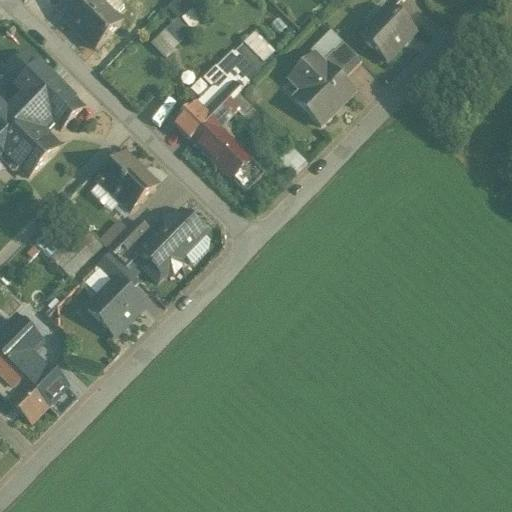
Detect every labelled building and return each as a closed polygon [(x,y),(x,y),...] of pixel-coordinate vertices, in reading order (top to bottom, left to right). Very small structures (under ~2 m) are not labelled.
[(98,4),(94,0),(85,0),(64,21),(65,22),(66,21),(83,39),(82,39),(95,52),(121,26),(114,19),(98,4)] [(113,0),(101,0),(98,4),(114,19),(123,9),(113,0)] [(179,0),(171,9),(181,19),(155,45),(169,60),(195,34),(183,22),(198,7),(190,0),(179,0)] [(389,11),(360,41),(386,65),(404,46),(403,45),(414,34),(389,11)] [(314,60),(290,83),(302,96),(295,103),(320,129),(353,96),(341,85),(361,65),(343,46),(334,55),(333,54),(321,66),(314,60)] [(232,55),(215,71),(225,80),(241,64),(232,55)] [(0,145),(57,87),(28,59),(6,82),(24,100),(7,117),(0,109),(0,145)] [(241,64),(225,80),(231,87),(232,86),(241,95),(256,79),(241,64)] [(221,98),(203,116),(212,124),(229,106),(238,98),(241,95),(232,86),(231,87),(221,98)] [(57,87),(0,145),(0,153),(29,181),(57,150),(46,139),(55,130),(59,134),(81,112),(80,110),(79,112),(57,90),(58,89),(57,87)] [(214,91),(196,109),(203,116),(221,98),(214,91)] [(253,112),(238,98),(229,106),(238,115),(237,116),(243,122),(253,112)] [(229,106),(212,124),(221,133),(237,116),(238,115),(229,106)] [(196,109),(195,107),(174,129),(191,145),(212,124),(203,116),(196,109)] [(221,133),(212,124),(191,145),(230,184),(249,165),(251,162),(221,133)] [(283,161),(297,175),(308,163),(295,150),(283,161)] [(155,188),(125,159),(100,185),(130,214),(155,188)] [(249,165),(232,182),(246,196),(263,178),(249,165)] [(183,215),(157,240),(159,242),(155,246),(151,242),(137,255),(149,267),(144,272),(158,285),(168,274),(173,277),(181,269),(179,263),(206,237),(203,235),(205,230),(200,225),(195,226),(183,215)] [(139,223),(116,246),(126,256),(149,232),(139,223)] [(126,256),(116,246),(108,255),(118,265),(126,256)] [(116,285),(98,303),(98,325),(114,341),(143,311),(116,285)] [(25,305),(0,329),(0,363),(9,372),(19,363),(40,342),(25,327),(36,317),(25,305)] [(0,363),(0,396),(31,426),(47,409),(9,372),(0,363)] [(43,371),(34,379),(19,363),(9,372),(47,409),(64,392),(43,371)]
